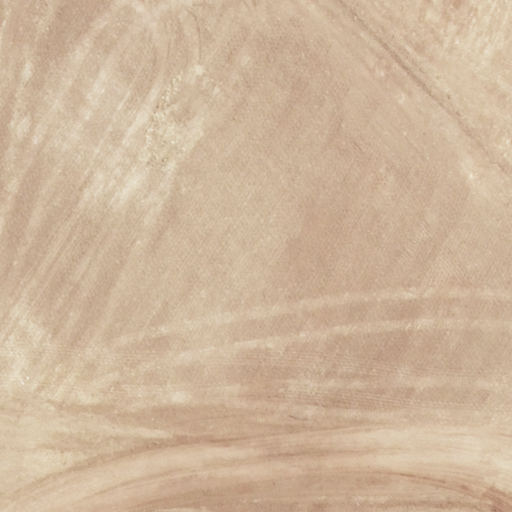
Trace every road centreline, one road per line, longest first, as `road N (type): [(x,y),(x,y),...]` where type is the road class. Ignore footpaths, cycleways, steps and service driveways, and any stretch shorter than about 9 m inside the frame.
road 1 (residential): [(511,176),(446,150),(0,95)]
road 2 (residential): [(511,323),(467,511)]
